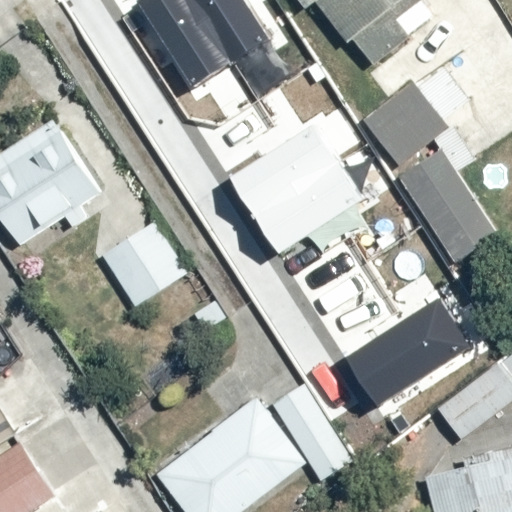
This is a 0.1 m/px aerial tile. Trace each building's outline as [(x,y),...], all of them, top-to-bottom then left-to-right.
[(294,0),(302,11),(316,0),(317,0),(371,75),(440,25),(421,0),(294,0)] [(252,79),(218,28),(178,54),(182,59),(136,89),(215,209),(268,174),(254,152),(301,121),(267,69),(252,79)] [(477,105),(446,58),(364,112),(403,171),(398,174),(455,262),(498,235),(453,167),(475,153),(453,121),(477,105)] [(67,218),(75,229),(96,216),(88,204),(102,195),(55,122),(0,156),(0,212),(22,247),(67,218)] [(426,238),(358,127),(313,154),(368,243),(380,236),(393,258),(426,238)] [(189,273),(156,218),(104,249),(138,305),(189,273)] [(0,325),(6,322),(0,311),(0,450),(21,437),(0,403),(0,325)] [(467,439),(511,407),(511,342),(437,396),(467,439)] [(356,459),(304,379),(270,400),(323,481),(356,459)] [(243,511),(308,463),(258,398),(159,474),(188,511),(243,511)] [(0,511),(35,511),(57,498),(24,447),(0,463),(0,511)] [(511,511),(511,450),(424,474),(434,511),(511,511)] [(109,511),(103,502),(87,511),(109,511)]
